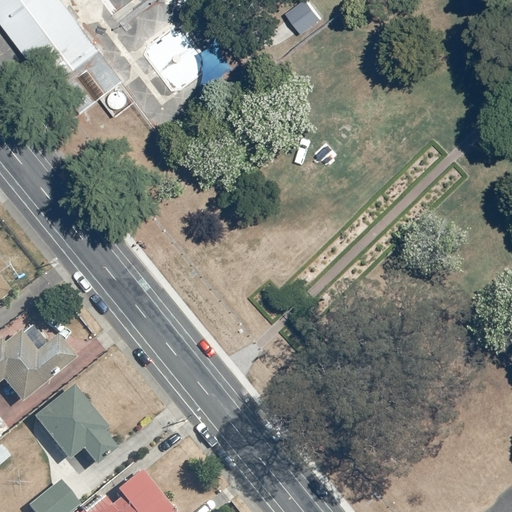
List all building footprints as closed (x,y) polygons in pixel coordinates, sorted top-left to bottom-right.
[(0,0),(0,20),(55,91),(60,87),(82,114),(121,85),(125,81),(103,51),(63,0),(0,0)] [(133,102),(122,86),(101,101),(112,117),(133,102)] [(0,274),(8,268),(0,258),(0,300),(13,290),(0,274)] [(22,401),(68,364),(77,357),(68,346),(59,334),(48,344),(34,326),(24,335),(17,327),(0,340),(0,382),(4,379),(22,401)] [(122,442),(76,384),(35,416),(70,460),(84,449),(96,463),(122,442)] [(0,411),(0,425),(11,417),(4,408),(0,411)] [(1,443),(0,443),(0,464),(11,455),(1,443)] [(172,511),(141,469),(104,496),(101,492),(75,511),(172,511)] [(71,511),(80,505),(60,480),(28,505),(33,511),(71,511)]
